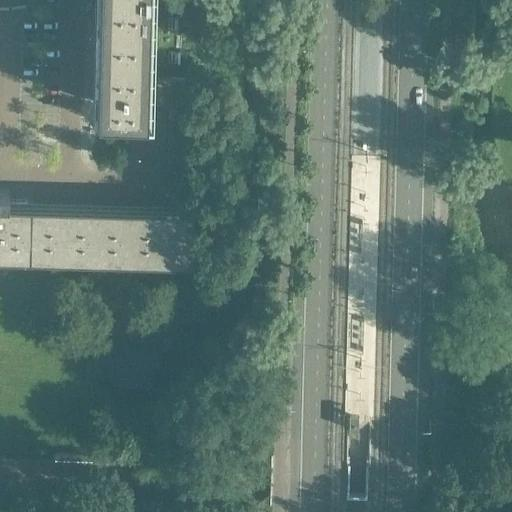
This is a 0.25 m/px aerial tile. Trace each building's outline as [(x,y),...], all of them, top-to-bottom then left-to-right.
[(99,104),(152,105),(152,103),(153,103),(168,103),(168,104),(170,104),(196,105),(196,79),(152,77),(153,0),(99,0),(99,5),(101,5),(101,22),(99,22),(98,37),(100,37),(100,54),(98,54),(98,70),(100,70),(99,87),(97,87),(97,102),(99,102),(99,104)] [(195,118),(196,105),(170,104),(170,106),(170,116),(169,116),(169,117),(195,118)] [(195,129),(195,118),(169,117),(169,118),(170,118),(170,128),(169,128),(169,129),(195,129)] [(195,141),(195,129),(169,129),(169,130),(170,130),(169,139),(169,141),(195,141)] [(194,153),(195,141),(169,141),(169,142),(169,151),(168,151),(168,152),(194,153)] [(194,165),(194,153),(168,152),(168,153),(170,153),(169,163),(168,163),(168,164),(194,165)] [(194,177),(194,165),(168,164),(168,165),(169,165),(169,175),(168,175),(168,176),(194,177)] [(193,190),(194,177),(168,176),(168,177),(169,177),(169,187),(167,187),(167,189),(193,190)] [(191,205),(191,206),(33,201),(33,190),(0,189),(0,251),(192,256),(193,205),(191,205)]
